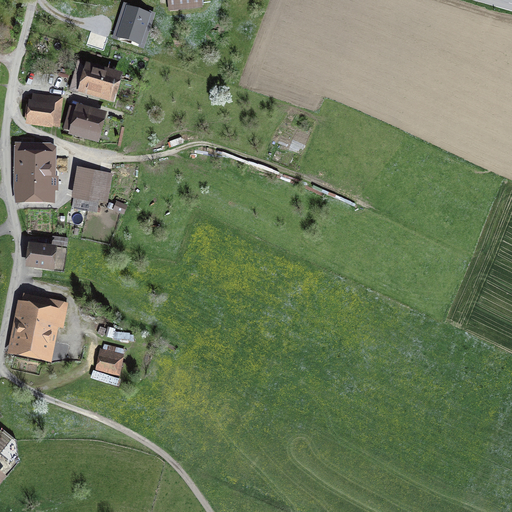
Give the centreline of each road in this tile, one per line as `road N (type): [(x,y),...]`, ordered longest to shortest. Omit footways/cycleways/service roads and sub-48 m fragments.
road 1 (track): [(8,108),(21,126),(84,155),(133,160),(203,144),(348,198)]
road 2 (residential): [(31,0),(8,108),(5,176),(19,242),(0,353)]
road 3 (track): [(0,370),(158,450),(210,511)]
